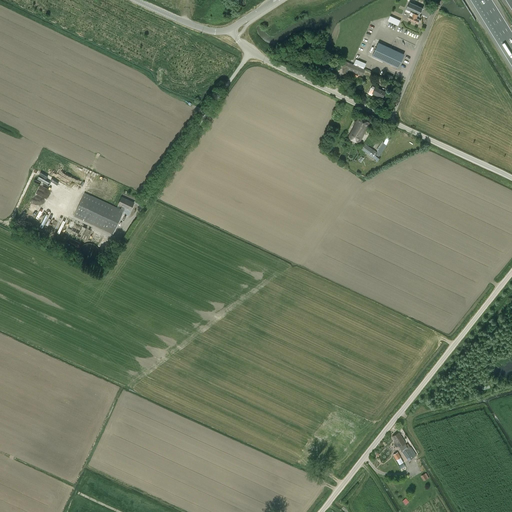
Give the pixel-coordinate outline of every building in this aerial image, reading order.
[(407,8),(420,13),(423,8),(410,2),(407,8)] [(420,13),(407,8),(406,11),(409,13),(409,12),(410,13),(409,14),(410,15),(409,19),(419,23),(419,22),(420,23),(421,21),(420,20),(420,19),(421,17),(419,16),(420,13)] [(378,42),(372,56),(397,68),(404,54),(378,42)] [(365,70),(343,61),(341,67),(344,68),(343,71),(347,72),(348,70),(362,76),(365,70)] [(371,87),(368,93),(369,94),(372,96),(373,94),(382,98),(385,92),(376,88),(375,88),(373,87),(371,87)] [(349,137),(360,142),(369,123),(359,117),(349,137)] [(365,144),(361,149),(373,158),(374,157),(376,159),(387,145),(384,143),(377,152),(365,144)] [(118,204),(122,206),(121,209),(119,208),(117,208),(91,196),(92,193),(86,190),(74,216),(113,234),(124,211),(123,211),(125,207),(130,210),(134,203),(122,197),(118,204)] [(69,219),(65,230),(89,240),(93,229),(69,219)] [(399,447),(400,449),(405,445),(406,445),(405,443),(399,433),(392,437),(395,441),(394,442),(393,443),(393,444),(393,445),(395,446),(395,447),(396,447),(397,447),(398,446),(399,447)] [(405,445),(400,449),(408,461),(413,458),(405,445)] [(398,452),(393,455),(396,460),(401,457),(398,452)] [(401,458),(396,461),(399,466),(404,463),(401,458)]
